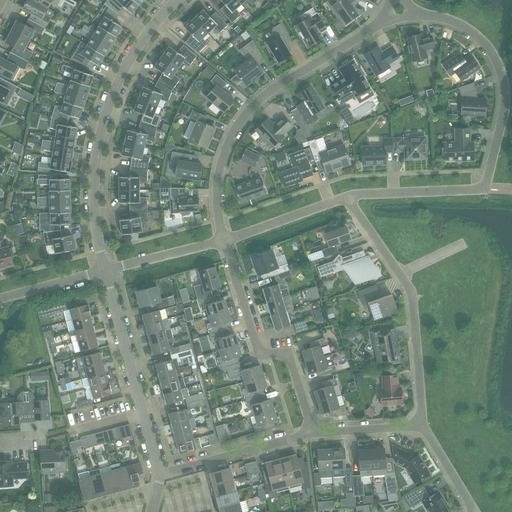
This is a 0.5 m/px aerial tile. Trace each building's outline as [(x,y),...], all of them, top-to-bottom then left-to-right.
[(35,15),(32,21),(44,28),(45,28),(50,18),(44,15),(47,8),(31,0),(27,0),(23,9),(35,15)] [(31,0),(47,8),(51,2),(57,5),(59,0),(31,0)] [(107,0),(104,4),(118,14),(124,8),(131,14),(139,6),(132,0),(107,0)] [(241,4),(237,0),(220,0),(225,5),(220,10),(232,23),(241,15),(236,9),(241,4)] [(338,14),(346,24),(348,23),(352,20),(353,20),(352,19),(358,15),(350,4),(356,0),(340,0),(332,6),(335,10),(334,11),(338,15),(338,14)] [(102,21),(99,26),(116,37),(122,27),(113,22),(118,14),(104,4),(96,17),(102,21)] [(303,22),(295,26),(297,30),(296,30),(300,37),(301,36),(308,47),(318,41),(322,39),(322,38),(321,37),(318,31),(324,27),(317,15),(313,8),(306,12),(306,13),(302,15),(301,18),(303,22)] [(203,10),(194,19),(208,33),(213,28),(219,34),(227,26),(216,12),(210,17),(203,10)] [(208,33),(194,19),(193,18),(188,23),(189,24),(185,28),(191,35),(185,43),(198,53),(208,44),(202,38),(208,33)] [(17,20),(11,32),(29,41),(34,30),(41,34),(44,28),(32,21),(29,20),(26,26),(17,21),(18,20),(17,20)] [(85,25),(82,29),(110,47),(116,37),(99,26),(95,31),(85,25)] [(276,63),(278,65),(285,61),(284,59),(291,55),(286,46),(291,43),(280,25),(274,28),(273,29),(272,37),(273,39),(272,39),(267,42),(266,42),(266,43),(265,43),(269,50),(270,50),(275,58),(274,59),(276,63)] [(87,46),(104,56),(110,47),(82,29),(80,33),(90,40),(87,46)] [(14,47),(11,53),(28,62),(32,53),(25,49),(29,41),(11,32),(5,43),(6,43),(14,47)] [(246,32),(241,36),(245,41),(250,37),(246,32)] [(411,53),(413,62),(427,58),(425,50),(434,48),(432,36),(422,39),(421,34),(407,38),(409,46),(408,47),(409,54),(411,53)] [(246,87),(252,82),(253,82),(258,79),(257,78),(264,73),(258,65),(264,61),(252,42),(240,51),(248,60),(234,71),(246,87)] [(169,46),(162,57),(178,69),(183,63),(189,67),(197,56),(183,45),(177,52),(169,46)] [(104,56),(87,46),(84,50),(78,48),(70,59),(86,66),(89,61),(98,66),(104,56)] [(364,55),(376,76),(390,67),(388,64),(399,58),(392,47),(385,51),(385,52),(382,54),(378,47),(364,55)] [(28,62),(11,53),(9,52),(14,55),(10,63),(0,57),(0,74),(13,81),(14,81),(13,80),(19,69),(24,70),(29,62),(28,62)] [(455,73),(461,81),(463,80),(465,80),(469,77),(469,75),(480,68),(470,55),(463,60),(461,59),(460,60),(458,56),(460,54),(443,66),(451,76),(455,73)] [(47,58),(50,64),(56,61),(53,55),(47,58)] [(162,73),(157,82),(173,90),(180,79),(174,75),(178,69),(162,57),(161,57),(160,57),(156,62),(157,63),(154,67),(162,73)] [(332,86),(338,98),(342,104),(369,88),(362,76),(364,75),(361,70),(359,71),(354,61),(339,70),(345,79),(332,86)] [(215,62),(210,68),(218,74),(223,68),(215,62)] [(73,75),(71,80),(90,87),(90,86),(93,76),(75,70),(75,69),(63,65),(61,70),(73,75)] [(206,98),(224,112),(227,109),(228,110),(232,105),(231,104),(234,100),(222,90),(227,84),(216,75),(210,82),(216,86),(206,98)] [(0,101),(7,105),(16,87),(21,90),(22,89),(0,77),(0,78),(0,79),(0,101)] [(57,83),(55,87),(87,97),(90,86),(90,87),(71,80),(69,86),(57,83)] [(143,87),(139,99),(157,106),(160,99),(167,102),(173,90),(157,82),(153,91),(143,87)] [(461,115),(485,116),(486,100),(477,99),(476,94),(477,94),(473,83),(458,88),(461,96),(462,96),(463,98),(462,98),(461,115)] [(63,102),(64,102),(83,108),(87,97),(55,87),(54,92),(65,96),(63,102)] [(296,107),(307,125),(318,118),(315,113),(324,108),(311,87),(297,95),(302,103),(302,105),(302,106),(298,109),(297,106),(296,107)] [(143,115),(140,123),(156,129),(162,116),(154,113),(157,106),(139,99),(138,100),(137,100),(135,104),(136,105),(134,111),(143,115)] [(55,106),(52,117),(68,121),(70,116),(79,119),(83,108),(64,102),(62,107),(55,106)] [(189,141),(206,148),(215,128),(204,123),(207,117),(193,111),(190,118),(197,121),(189,141)] [(56,130),(55,136),(75,139),(77,127),(67,126),(68,121),(52,117),(50,128),(56,130)] [(266,142),(272,148),(284,137),(282,135),(292,126),(283,117),(275,124),(272,124),(268,119),(256,130),(261,136),(260,138),(265,143),(266,142)] [(125,142),(125,143),(144,147),(146,140),(153,142),(156,129),(140,123),(137,132),(127,130),(126,136),(125,135),(123,142),(125,142)] [(358,124),(350,126),(352,134),(360,132),(358,124)] [(456,160),(456,161),(474,161),(473,142),(470,142),(469,129),(455,130),(455,143),(444,143),(444,148),(442,148),(442,157),(444,157),(445,161),(456,160)] [(330,133),(317,137),(321,149),(334,145),(330,133)] [(42,140),(42,145),(73,150),(75,139),(55,136),(55,142),(42,140)] [(405,160),(419,159),(426,159),(425,138),(404,139),(404,142),(401,142),(401,139),(394,139),(394,152),(401,152),(401,149),(405,149),(405,160)] [(392,152),(392,139),(384,139),(385,147),(362,148),(363,165),(386,164),(385,152),(392,152)] [(315,140),(308,142),(312,154),(319,152),(315,140)] [(131,158),(130,167),(147,169),(150,156),(142,155),(144,147),(125,143),(122,155),(131,158)] [(53,152),(52,158),(72,161),(73,150),(42,145),(41,149),(53,152)] [(319,154),(326,173),(350,164),(344,145),(319,154)] [(240,160),(254,167),(260,157),(245,149),(240,160)] [(279,173),(284,187),(299,182),(300,180),(313,175),(304,149),(288,155),(293,168),(279,173)] [(175,176),(199,180),(202,164),(185,162),(186,155),(172,152),(170,163),(177,165),(175,176)] [(72,161),(52,158),(51,164),(39,162),(37,172),(51,173),(51,170),(51,169),(70,172),(72,161)] [(119,177),(119,190),(139,190),(139,183),(147,183),(147,169),(130,167),(129,177),(119,177)] [(50,185),(50,190),(50,191),(70,190),(69,179),(50,179),(50,176),(38,175),(38,179),(37,179),(37,185),(50,185)] [(234,187),(240,203),(267,193),(261,177),(234,187)] [(187,189),(170,188),(171,199),(178,198),(179,212),(181,212),(182,216),(190,214),(190,212),(199,211),(198,197),(188,198),(187,189)] [(37,198),(37,202),(70,202),(70,190),(50,191),(50,190),(49,190),(50,197),(37,198)] [(129,203),(130,212),(147,211),(147,198),(139,198),(139,190),(119,190),(119,191),(118,191),(118,197),(119,197),(119,203),(129,203)] [(169,213),(167,198),(159,200),(162,214),(169,213)] [(50,214),(50,213),(70,213),(70,202),(37,202),(37,207),(50,207),(50,214)] [(147,211),(130,212),(130,219),(120,220),(121,227),(120,227),(121,233),(122,233),(122,235),(142,232),(141,223),(149,222),(147,211)] [(50,213),(50,214),(50,219),(43,220),(44,232),(60,231),(60,224),(70,224),(70,213),(50,213)] [(22,219),(25,231),(32,229),(30,217),(22,219)] [(471,258),(468,260),(476,273),(482,270),(485,275),(511,261),(509,255),(511,254),(511,243),(500,222),(493,225),(490,220),(464,234),(467,239),(460,243),(467,257),(469,255),(471,258)] [(350,241),(349,240),(344,225),(325,232),(331,247),(322,250),(324,258),(338,253),(336,246),(350,241)] [(53,245),(55,254),(75,250),(74,248),(76,248),(74,241),(73,241),(72,235),(68,236),(65,236),(62,237),(61,231),(43,233),(46,246),(53,245)] [(0,268),(13,265),(11,257),(14,256),(12,248),(9,249),(8,247),(0,249),(0,268)] [(274,276),(278,274),(290,270),(287,264),(278,267),(275,258),(276,257),(274,251),(272,251),(272,250),(259,255),(258,253),(252,256),(253,257),(251,257),(252,259),(250,259),(253,266),(254,265),(258,275),(269,271),(271,277),(274,276)] [(337,265),(333,262),(317,267),(321,277),(346,269),(359,283),(380,275),(370,261),(367,262),(363,251),(343,258),(337,265)] [(199,300),(213,296),(211,289),(221,287),(215,267),(198,272),(202,284),(194,287),(197,300),(199,300)] [(290,270),(278,274),(274,276),(276,282),(292,276),(290,270)] [(266,303),(282,298),(290,296),(287,288),(280,290),(279,286),(278,284),(277,285),(263,289),(262,289),(266,303)] [(154,303),(156,309),(169,306),(167,298),(160,300),(157,287),(150,288),(149,288),(148,287),(147,287),(145,287),(144,288),(143,290),(136,292),(140,307),(154,303)] [(369,303),(375,320),(397,312),(391,294),(377,299),(372,287),(358,292),(363,305),(369,303)] [(311,298),(312,300),(320,298),(317,288),(306,291),(305,291),(307,299),(311,298)] [(207,310),(209,317),(231,310),(230,308),(230,307),(227,307),(225,300),(221,301),(220,301),(218,295),(213,296),(199,300),(202,311),(207,310)] [(266,303),(270,316),(286,311),(282,298),(266,303)] [(70,310),(67,311),(66,304),(53,308),(55,314),(63,312),(66,322),(90,316),(91,316),(88,305),(87,306),(87,305),(70,310)] [(142,315),(145,325),(162,321),(159,310),(142,315)] [(206,324),(210,335),(229,329),(229,328),(228,328),(227,324),(227,323),(231,322),(229,314),(232,312),(231,311),(231,310),(209,317),(211,323),(206,324)] [(286,311),(270,316),(274,330),(275,330),(276,330),(277,331),(278,332),(279,331),(280,330),(281,329),(281,328),(291,325),(286,311)] [(90,316),(66,322),(69,332),(92,326),(90,316)] [(145,325),(147,335),(171,329),(168,319),(162,321),(145,325)] [(294,324),(297,334),(308,330),(305,321),(294,324)] [(95,336),(92,326),(69,332),(70,337),(76,335),(78,341),(95,336)] [(370,333),(371,333),(373,333),(374,339),(373,340),(374,345),(372,345),(375,345),(378,363),(374,363),(374,364),(389,361),(390,364),(399,362),(398,355),(402,354),(402,352),(398,353),(393,328),(381,330),(381,327),(380,328),(381,331),(370,333)] [(171,329),(147,335),(150,345),(171,339),(173,339),(171,329)] [(217,344),(219,351),(241,344),(241,343),(241,341),(237,341),(235,334),(231,335),(230,335),(229,330),(229,329),(210,335),(213,345),(217,344)] [(98,347),(95,336),(78,341),(72,342),(75,353),(98,347)] [(324,338),(320,339),(311,342),(312,348),(302,351),(305,362),(324,357),(321,346),(326,345),(324,338)] [(169,350),(170,355),(191,350),(190,344),(174,348),(171,339),(150,345),(153,355),(169,350)] [(217,359),(220,369),(240,363),(239,362),(237,358),(238,357),(242,356),(239,348),(242,347),(242,345),(241,344),(219,351),(221,357),(217,359)] [(193,356),(191,350),(170,355),(172,360),(155,364),(158,375),(175,370),(179,369),(177,360),(193,356)] [(82,357),(76,359),(79,369),(85,368),(102,363),(100,352),(82,357)] [(326,363),(324,357),(305,362),(309,374),(319,370),(321,376),(334,372),(332,366),(335,365),(333,360),(326,363)] [(82,379),(82,380),(105,373),(102,363),(85,368),(79,369),(82,379)] [(242,375),(244,382),(266,375),(266,374),(266,372),(263,373),(260,365),(242,371),(241,369),(239,364),(240,364),(240,363),(220,369),(226,368),(229,379),(242,375)] [(158,375),(161,384),(178,380),(175,370),(158,375)] [(84,388),(87,389),(108,384),(108,383),(105,373),(82,380),(84,388)] [(242,390),(245,400),(265,394),(264,394),(262,389),(263,388),(267,387),(265,380),(268,378),(267,377),(266,375),(244,382),(246,389),(242,390)] [(398,392),(398,388),(397,375),(382,376),(384,389),(380,390),(382,406),(402,404),(401,391),(398,392)] [(314,391),(317,402),(336,397),(333,386),(338,384),(336,378),(323,382),(325,388),(314,391)] [(161,384),(163,394),(180,390),(180,389),(178,380),(161,384)] [(108,384),(87,389),(87,390),(85,392),(87,400),(79,402),(80,409),(93,405),(91,399),(93,398),(93,399),(111,394),(112,393),(109,383),(108,383),(108,384)] [(187,388),(180,389),(180,390),(163,394),(166,404),(183,400),(183,399),(185,398),(186,404),(202,400),(205,399),(203,393),(189,397),(187,388)] [(0,404),(2,425),(20,424),(19,413),(35,412),(36,420),(50,419),(48,400),(35,401),(35,399),(34,397),(33,396),(32,394),(31,393),(29,392),(29,391),(22,392),(21,394),(19,395),(18,397),(18,398),(17,400),(18,403),(0,404)] [(253,409),(255,416),(277,409),(277,408),(276,407),(273,407),(271,399),(267,400),(266,400),(264,395),(265,395),(265,394),(245,400),(248,411),(253,409)] [(336,397),(317,402),(321,414),(331,410),(333,416),(347,415),(344,406),(339,407),(336,397)] [(202,400),(186,404),(188,409),(169,414),(171,424),(188,419),(193,418),(190,410),(204,406),(202,400)] [(277,409),(255,416),(250,417),(255,434),(275,428),(273,423),(277,421),(275,414),(278,412),(277,411),(277,409)] [(191,429),(188,419),(171,424),(174,434),(191,429)] [(130,424),(122,426),(125,438),(133,436),(130,424)] [(215,427),(219,441),(226,439),(223,425),(215,427)] [(122,426),(116,428),(119,440),(125,438),(122,426)] [(116,428),(109,430),(112,441),(119,440),(116,428)] [(194,439),(191,429),(174,434),(177,444),(194,439)] [(109,430),(102,432),(105,443),(112,441),(109,430)] [(102,432),(95,434),(98,445),(105,443),(102,432)] [(95,434),(88,436),(91,447),(98,445),(95,434)] [(208,435),(210,446),(217,444),(214,434),(208,435)] [(91,447),(88,436),(80,438),(83,449),(91,447)] [(199,438),(194,439),(177,444),(179,454),(201,448),(199,438)] [(412,459),(409,454),(393,446),(392,446),(395,463),(403,467),(404,467),(414,484),(430,474),(419,456),(412,459)] [(373,476),(371,447),(364,448),(365,450),(358,450),(359,470),(362,470),(363,476),(373,476)] [(377,447),(371,447),(373,476),(385,475),(388,494),(398,493),(394,473),(386,475),(384,448),(377,449),(377,447)] [(332,477),(331,449),(318,450),(319,473),(314,474),(315,486),(321,485),(320,478),(332,477)] [(344,449),(331,449),(332,477),(345,476),(346,486),(353,486),(353,476),(352,472),(345,472),(344,449)] [(40,451),(42,473),(55,472),(55,470),(66,470),(65,452),(48,453),(48,451),(40,451)] [(296,455),(281,459),(288,486),(300,483),(302,490),(311,488),(307,462),(299,464),(296,455)] [(288,486),(281,459),(265,463),(268,473),(263,474),(270,499),(278,497),(276,489),(288,486)] [(0,461),(0,486),(13,486),(13,479),(27,478),(26,463),(12,464),(11,461),(0,461)] [(256,461),(250,463),(254,475),(259,473),(256,461)] [(254,475),(250,463),(245,464),(248,476),(254,475)] [(127,488),(122,469),(120,464),(110,466),(116,491),(127,488)] [(143,472),(140,464),(132,466),(122,469),(127,488),(138,485),(136,480),(138,479),(137,474),(143,472)] [(116,491),(110,466),(99,469),(106,494),(116,491)] [(106,494),(99,469),(89,472),(96,497),(106,494)] [(210,474),(213,485),(232,480),(229,469),(210,474)] [(78,474),(80,480),(85,499),(96,497),(90,477),(89,472),(88,471),(78,474)] [(353,476),(353,486),(354,496),(364,496),(363,484),(361,482),(361,476),(353,476)] [(211,486),(214,497),(235,491),(232,480),(213,485),(211,486)] [(217,508),(219,508),(239,503),(235,491),(214,497),(217,508)] [(406,511),(412,507),(413,508),(423,503),(428,511),(448,511),(445,506),(446,505),(438,492),(430,497),(426,491),(416,497),(413,492),(400,500),(406,511)] [(241,511),(239,503),(219,508),(220,511),(241,511)]
